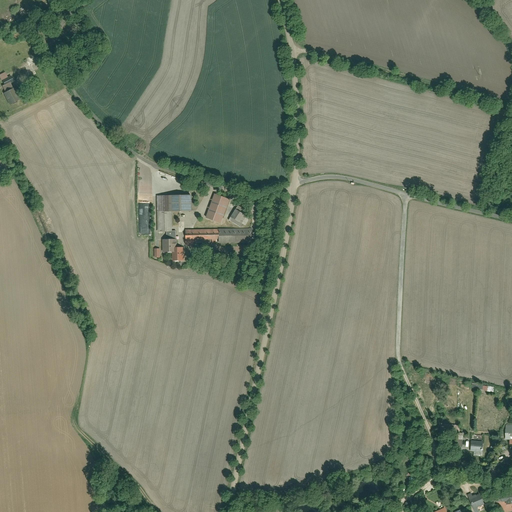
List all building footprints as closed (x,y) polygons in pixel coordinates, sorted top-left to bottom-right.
[(45,67),(33,72),(42,93),(54,87),(45,67)] [(9,82),(1,86),(10,106),(21,102),(15,88),(13,89),(9,82)] [(230,199),(214,193),(205,217),(221,223),(230,199)] [(190,194),(156,195),(157,231),(166,231),(172,230),(171,211),(191,210),(190,194)] [(251,217),(235,208),(228,220),(240,227),(243,224),(246,226),(251,217)] [(252,243),(251,228),(218,229),(218,243),(252,243)] [(218,243),(218,229),(185,229),(185,245),(193,245),(193,243),(218,243)] [(166,231),(166,239),(176,238),(175,230),(172,230),(166,231)] [(166,239),(162,239),(162,251),(172,251),(172,260),(184,260),(183,246),(177,246),(176,238),(166,239)] [(482,441),(471,440),(470,451),(482,451),(482,441)] [(511,493),(502,494),(502,502),(506,501),(506,504),(511,503),(511,493)] [(485,503),(481,494),(471,499),(475,508),(485,503)]
